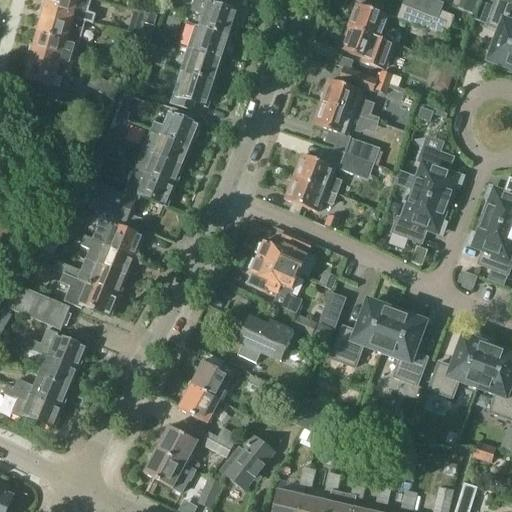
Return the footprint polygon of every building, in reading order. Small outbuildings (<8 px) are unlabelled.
[(47,0),(44,11),(85,23),(85,22),(93,24),(95,15),(87,13),(91,0),(47,0)] [(202,28),(232,38),(233,37),(236,38),(241,25),(235,23),(238,14),(222,9),(224,3),(215,0),(196,0),(194,7),(200,9),(199,14),(203,15),(200,26),(202,27),(202,28)] [(433,0),(404,0),(402,6),(451,25),(454,17),(441,12),(444,4),(433,0)] [(511,73),(511,4),(499,0),(496,0),(487,27),(499,31),(500,34),(490,62),(502,66),(501,70),(511,73)] [(358,5),(349,29),(396,46),(396,45),(394,45),(398,35),(385,31),(390,17),(358,5)] [(451,25),(402,6),(397,19),(446,38),(451,25)] [(85,23),(44,11),(37,35),(78,46),(85,23)] [(177,34),(181,21),(169,18),(165,31),(177,34)] [(148,54),(155,27),(143,24),(136,51),(148,54)] [(202,28),(194,51),(222,60),(225,52),(227,53),(232,38),(202,28)] [(396,46),(349,29),(341,51),(361,58),(359,64),(386,73),(396,46)] [(75,58),(78,46),(37,35),(31,56),(70,68),(72,69),(78,70),(79,71),(79,73),(90,77),(93,65),(83,61),(83,60),(81,60),(75,58)] [(150,63),(164,68),(169,52),(155,48),(150,63)] [(215,83),(222,60),(194,51),(188,49),(187,50),(180,71),(181,72),(187,74),(215,83)] [(70,68),(31,56),(24,80),(36,84),(32,96),(69,106),(75,94),(66,89),(72,69),(70,68)] [(443,69),(437,88),(450,92),(453,83),(451,82),(454,72),(443,69)] [(393,87),(378,82),(350,71),(346,83),(373,93),(374,91),(389,96),(393,87)] [(215,83),(187,74),(181,72),(170,104),(193,112),(196,103),(207,107),(215,83)] [(381,72),(378,82),(393,87),(398,89),(401,79),(381,72)] [(113,101),(120,90),(94,75),(88,87),(113,101)] [(331,81),(322,104),(357,116),(366,120),(371,105),(360,101),(363,93),(331,81)] [(346,138),(349,130),(360,134),(364,120),(366,120),(357,116),(322,104),(314,126),(346,138)] [(434,114),(422,109),(418,119),(430,124),(434,114)] [(120,110),(116,118),(127,122),(130,115),(127,113),(120,110)] [(190,147),(198,127),(191,124),(194,116),(173,110),(171,116),(166,127),(154,123),(151,131),(190,147)] [(127,122),(116,118),(108,135),(119,140),(118,141),(122,143),(130,123),(127,122)] [(151,131),(147,140),(143,151),(182,167),(190,147),(151,131)] [(119,140),(108,135),(97,153),(107,159),(118,141),(119,140)] [(373,167),(374,166),(377,156),(380,150),(350,139),(344,156),(373,167)] [(449,206),(460,177),(448,173),(453,159),(424,148),(418,163),(422,164),(416,179),(399,172),(396,180),(394,185),(408,190),(408,191),(449,206)] [(143,151),(139,161),(136,171),(174,186),(182,167),(143,151)] [(303,156),(294,179),(336,196),(341,182),(331,178),(335,168),(303,156)] [(373,167),(344,156),(338,171),(368,182),(370,178),(376,180),(380,168),(374,166),(373,167)] [(136,171),(132,178),(125,197),(136,202),(139,195),(167,206),(174,186),(136,171)] [(294,179),(291,189),(289,190),(287,196),(287,198),(286,201),(318,213),(321,203),(332,207),(336,196),(294,179)] [(136,202),(125,197),(81,180),(73,201),(84,205),(127,223),(136,202)] [(482,219),(511,229),(511,180),(510,180),(505,193),(493,189),(482,219)] [(449,206),(408,191),(403,203),(407,205),(401,220),(398,219),(392,234),(422,245),(427,231),(438,235),(449,206)] [(318,213),(314,223),(336,231),(340,221),(318,213)] [(102,216),(92,240),(134,258),(141,238),(114,227),(116,221),(112,220),(102,216)] [(511,253),(511,229),(482,219),(472,248),(483,252),(478,265),(507,276),(511,264),(511,261),(510,260),(511,253)] [(58,248),(66,233),(53,227),(45,241),(58,248)] [(92,240),(88,238),(85,237),(81,247),(102,256),(98,265),(126,277),(134,258),(92,240)] [(297,278),(308,253),(284,242),(281,249),(263,241),(255,259),(297,278)] [(427,252),(416,247),(410,263),(422,267),(427,252)] [(255,259),(249,274),(266,282),(263,289),(276,295),(271,304),(295,315),(301,301),(289,296),(297,278),(255,259)] [(84,265),(81,272),(57,262),(53,270),(63,275),(63,274),(118,297),(126,277),(98,265),(98,266),(85,261),(84,265)] [(39,283),(44,271),(32,265),(27,277),(39,283)] [(477,278),(461,272),(457,284),(473,290),(477,278)] [(324,273),(319,285),(332,291),(337,278),(324,273)] [(63,274),(63,275),(60,284),(70,288),(64,303),(81,310),(83,306),(110,316),(118,297),(63,274)] [(9,310),(11,311),(61,331),(70,308),(18,287),(9,310)] [(331,296),(321,324),(334,329),(345,301),(331,296)] [(382,355),(398,311),(382,305),(381,309),(369,304),(359,331),(356,333),(343,328),(332,360),(355,369),(363,348),(382,355)] [(11,311),(9,310),(3,307),(0,312),(0,336),(1,337),(12,316),(9,315),(11,311)] [(398,311),(382,355),(400,362),(394,378),(418,387),(428,359),(416,355),(414,352),(424,325),(412,320),(413,316),(398,311)] [(243,346),(238,357),(256,365),(261,354),(281,363),(293,335),(275,326),(274,329),(259,322),(261,317),(254,314),(252,319),(250,318),(239,344),(243,346)] [(289,328),(311,337),(316,325),(295,316),(289,328)] [(319,327),(314,339),(327,344),(332,332),(319,327)] [(85,349),(55,337),(56,334),(47,331),(41,346),(29,341),(26,348),(38,351),(38,352),(77,369),(85,349)] [(477,390),(493,346),(478,340),(477,344),(464,339),(454,367),(451,368),(439,364),(429,391),(452,400),(458,383),(477,390)] [(493,346),(477,390),(496,397),(489,414),(511,422),(511,390),(510,387),(511,380),(511,356),(507,355),(509,351),(493,346)] [(38,351),(26,348),(23,355),(44,364),(39,376),(68,389),(77,369),(38,352),(38,351)] [(203,363),(190,386),(220,403),(233,379),(203,363)] [(18,379),(14,388),(61,408),(68,389),(39,376),(35,386),(18,379)] [(244,391),(268,403),(274,392),(250,380),(244,391)] [(53,428),(61,408),(14,388),(7,385),(3,395),(8,397),(2,411),(13,416),(25,421),(26,417),(53,428)] [(220,403),(190,386),(177,410),(207,426),(220,403)] [(304,430),(320,438),(325,410),(304,401),(292,425),(304,430)] [(368,416),(360,412),(354,426),(362,429),(368,416)] [(396,416),(393,425),(405,430),(409,421),(396,416)] [(168,428),(156,451),(186,467),(198,443),(168,428)] [(224,428),(218,439),(208,434),(201,446),(226,459),(238,436),(224,428)] [(274,453),(254,437),(243,451),(239,448),(221,471),(245,490),(274,453)] [(496,449),(477,444),(473,459),(491,465),(496,449)] [(190,482),(196,472),(186,467),(156,451),(144,475),(173,490),(182,495),(189,481),(190,482)] [(303,468),(299,485),(311,488),(315,471),(303,468)] [(331,492),(337,494),(341,477),(329,474),(325,491),(331,492)] [(211,511),(221,486),(220,485),(209,481),(208,480),(197,506),(211,511)] [(354,480),(350,497),(356,498),(362,500),(366,483),(354,480)] [(387,506),(391,489),(379,486),(375,503),(387,506)] [(463,486),(459,499),(473,503),(477,489),(463,486)] [(449,511),(452,500),(439,488),(433,511),(449,511)] [(299,511),(303,497),(277,491),(272,511),(299,511)] [(0,511),(11,511),(12,511),(8,510),(13,499),(0,492),(0,511)] [(329,503),(326,511),(352,511),(353,509),(354,509),(356,498),(350,497),(337,494),(331,492),(328,503),(329,503)] [(401,509),(414,511),(416,511),(420,498),(416,497),(417,495),(404,492),(401,509)] [(303,497),(299,511),(326,511),(329,503),(328,503),(303,497)]
